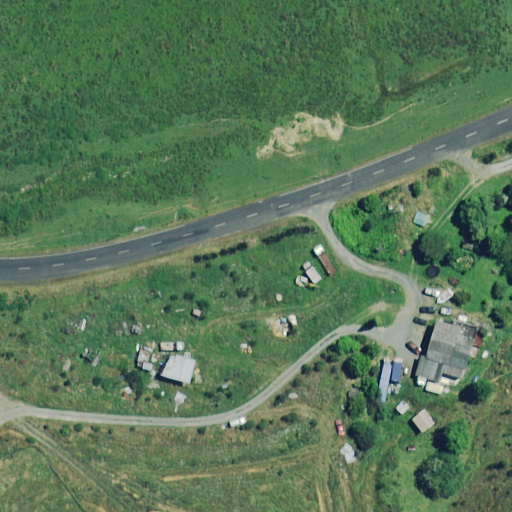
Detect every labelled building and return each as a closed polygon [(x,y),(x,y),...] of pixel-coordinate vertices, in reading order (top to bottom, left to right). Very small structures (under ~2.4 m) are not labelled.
[(462,329),(437,321),(426,358),(422,357),(416,376),(438,383),(441,373),(460,379),(468,357),(475,359),(478,349),(470,347),(472,340),(460,336),(462,329)] [(511,330),(499,327),(496,337),(511,342),(511,330)] [(135,369),(151,373),(189,384),(195,362),(176,357),(174,366),(155,361),(157,351),(142,347),(135,369)] [(395,376),(388,376),(386,392),(394,392),(395,376)] [(452,403),(450,394),(430,397),(432,406),(452,403)] [(407,402),(395,408),(400,416),(411,410),(407,402)] [(434,424),(425,411),(412,420),(422,433),(434,424)]
